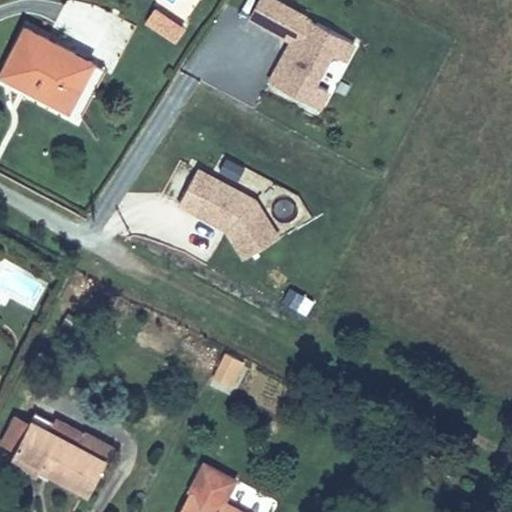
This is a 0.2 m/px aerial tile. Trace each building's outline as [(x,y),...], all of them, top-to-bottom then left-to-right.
[(316,89),(329,66),(342,73),(356,45),(272,0),(260,0),(248,23),(287,44),(265,85),(320,115),(330,96),(316,89)] [(178,38),(186,25),(158,8),(150,21),(178,38)] [(15,24),(0,55),(0,70),(79,111),(100,67),(15,24)] [(256,202),(198,171),(177,210),(223,234),(244,266),(281,241),(256,202)] [(296,293),(290,308),(307,315),(313,301),(296,293)] [(46,462),(95,486),(118,442),(88,427),(81,441),(52,427),(57,418),(35,407),(12,454),(43,469),(46,462)] [(260,511),(225,494),(221,502),(190,486),(177,511),(260,511)]
